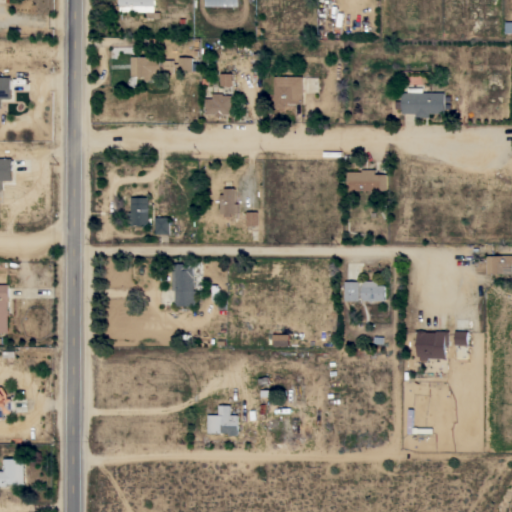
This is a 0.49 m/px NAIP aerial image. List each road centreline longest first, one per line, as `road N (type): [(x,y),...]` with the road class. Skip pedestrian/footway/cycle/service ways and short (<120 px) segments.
road 1 (secondary): [(78,0),(79,511)]
road 2 (track): [(78,140),(509,143)]
road 3 (residential): [(80,458),(400,451)]
